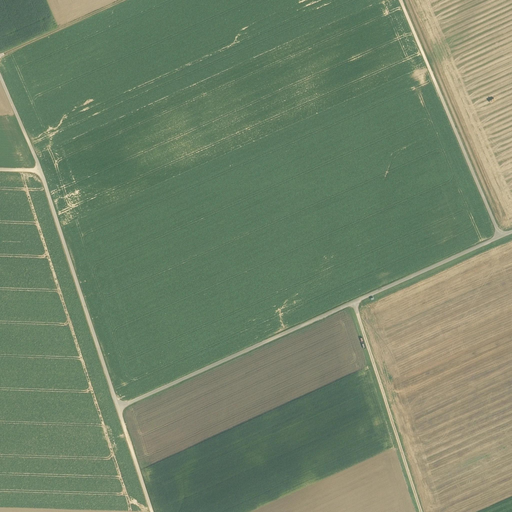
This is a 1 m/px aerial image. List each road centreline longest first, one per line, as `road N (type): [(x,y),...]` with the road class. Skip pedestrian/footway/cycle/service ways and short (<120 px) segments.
road 1 (track): [(117,408),(511,231)]
road 2 (track): [(500,237),(399,0)]
road 3 (track): [(117,408),(40,171)]
road 4 (track): [(420,511),(354,302)]
road 5 (track): [(0,55),(123,0)]
